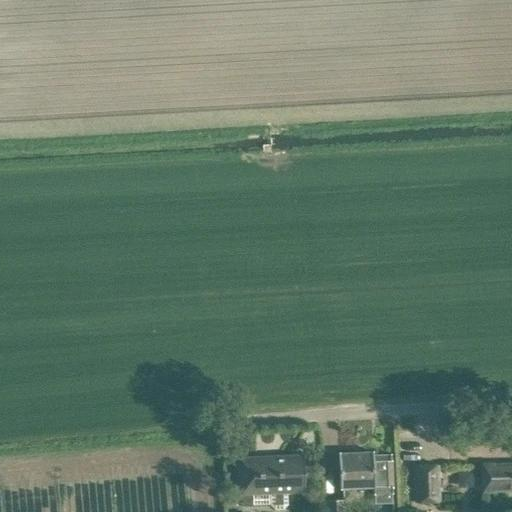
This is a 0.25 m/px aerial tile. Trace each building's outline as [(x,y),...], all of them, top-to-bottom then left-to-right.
[(340,488),(373,487),(373,493),(393,493),(391,455),(373,456),(373,452),(338,454),(340,488)] [(243,507),(271,506),(275,510),(284,509),(288,505),(288,493),(305,492),(304,455),(237,458),(239,495),(243,494),(243,507)] [(511,464),(482,465),(483,493),(511,492),(511,464)] [(415,466),(416,504),(440,504),(439,465),(415,466)] [(344,511),(344,499),(327,500),(327,511),(344,511)]
